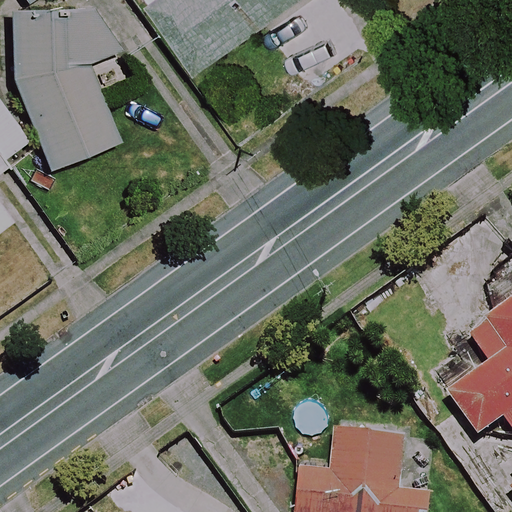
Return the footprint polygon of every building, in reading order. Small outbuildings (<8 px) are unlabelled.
[(298,0),(148,0),(196,70),(298,0)] [(119,53),(91,8),(2,16),(7,70),(46,173),(112,147),(82,67),(119,53)] [(0,212),(0,171),(8,166),(2,157),(24,142),(0,108),(0,229),(8,224),(0,212)] [(511,304),(464,340),(485,368),(447,397),(477,437),(498,421),(511,439),(511,304)] [(431,511),(432,497),(398,496),(399,480),(433,481),(434,436),(329,433),(328,471),(294,469),(292,511),(431,511)]
